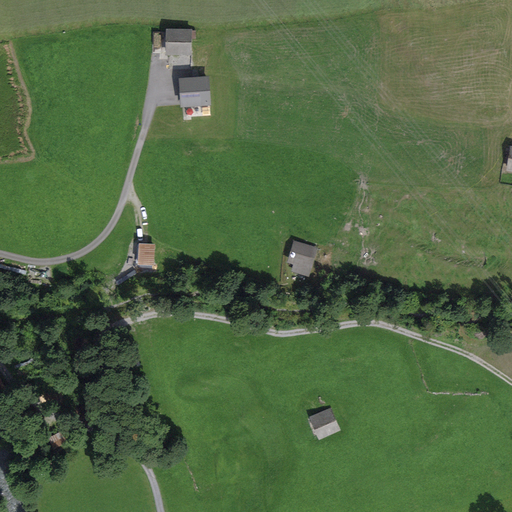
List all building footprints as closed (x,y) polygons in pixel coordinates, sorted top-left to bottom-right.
[(169,30),(168,54),(191,55),(192,30),(169,30)] [(207,78),(182,80),(184,105),(208,104),(207,78)] [(306,265),(304,274),(308,275),(316,250),(295,243),(290,260),(298,263),(306,265)] [(141,245),(139,264),(152,265),(154,246),(141,245)] [(295,271),(304,274),(306,265),(298,263),(295,271)] [(312,417),(320,437),(340,428),(331,409),(312,417)] [(49,439),(53,447),(65,440),(61,433),(49,439)]
